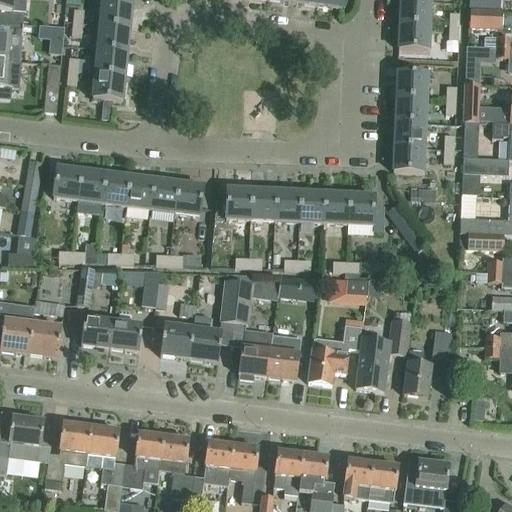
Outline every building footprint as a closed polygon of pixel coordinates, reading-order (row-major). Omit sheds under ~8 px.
[(12,15),(13,0),(0,0),(0,24),(23,27),(23,16),(12,15)] [(316,9),(317,0),(292,0),(292,6),(316,9)] [(340,12),(342,0),(317,0),(316,9),(340,12)] [(428,29),(429,4),(400,3),(399,28),(428,29)] [(102,4),(100,24),(99,28),(128,31),(131,7),(102,4)] [(72,12),(71,26),(82,27),(84,13),(72,12)] [(501,15),(489,14),(469,13),(469,31),(500,33),(501,15)] [(459,17),(449,17),(448,30),(458,31),(459,17)] [(21,39),(23,27),(0,24),(0,63),(8,64),(10,38),(21,39)] [(81,40),(82,27),(71,26),(70,39),(81,40)] [(126,56),(128,31),(99,28),(97,53),(126,56)] [(427,54),(428,29),(399,28),(398,53),(427,54)] [(458,44),(458,31),(448,30),(448,43),(458,44)] [(495,41),(495,52),(511,52),(511,41),(495,41)] [(511,62),(511,52),(495,52),(495,62),(507,62),(511,62)] [(123,80),(126,56),(97,53),(94,77),(123,80)] [(77,76),(78,63),(68,62),(67,75),(77,76)] [(55,117),(60,69),(48,68),(43,116),(55,117)] [(76,89),(77,76),(67,75),(66,88),(76,89)] [(121,105),(123,80),(94,77),(92,102),(121,105)] [(427,78),(397,77),(396,101),(426,102),(427,78)] [(478,126),(479,88),(464,88),(462,126),(478,126)] [(456,91),(445,91),(445,104),(456,104),(456,91)] [(424,127),(426,102),(396,101),(395,126),(424,127)] [(455,118),(456,104),(445,104),(444,117),(455,118)] [(511,126),(510,127),(510,125),(492,124),(491,141),(501,142),(502,140),(508,140),(507,162),(511,161),(511,126)] [(423,152),(424,127),(395,126),(393,150),(423,152)] [(443,139),(442,152),(461,153),(462,139),(443,139)] [(422,177),(423,152),(393,150),(392,175),(422,177)] [(461,167),(461,153),(442,152),(442,166),(461,167)] [(507,162),(463,160),(463,176),(506,178),(507,162)] [(37,192),(42,166),(29,164),(24,189),(37,192)] [(77,204),(80,175),(56,172),(52,201),(77,204)] [(101,207),(105,178),(80,175),(77,204),(101,207)] [(125,210),(129,181),(105,178),(101,207),(125,210)] [(150,213),(153,184),(129,181),(125,210),(150,213)] [(174,216),(178,187),(153,184),(150,213),(174,216)] [(199,220),(202,191),(178,187),(174,216),(199,220)] [(33,216),(37,192),(24,189),(20,213),(33,216)] [(250,224),(251,195),(226,193),(226,197),(216,196),(215,222),(225,223),(250,224)] [(275,225),(276,196),(251,195),(250,224),(275,225)] [(299,226),(301,197),(276,196),(275,225),(299,226)] [(324,228),(325,198),(301,197),(299,226),(324,228)] [(348,229),(350,199),(325,198),(324,228),(348,229)] [(373,210),(373,200),(350,199),(348,229),(372,230),(372,235),(383,235),(384,211),(373,210)] [(511,202),(508,202),(507,224),(460,222),(459,237),(511,238),(511,202)] [(429,253),(397,207),(385,216),(417,261),(429,253)] [(29,241),(33,216),(20,213),(15,238),(29,241)] [(502,256),(503,239),(468,238),(467,254),(502,256)] [(25,240),(22,257),(8,257),(7,269),(32,270),(33,261),(36,242),(25,240)] [(71,266),(71,255),(58,255),(58,265),(71,266)] [(84,266),(85,256),(71,255),(71,266),(84,266)] [(120,267),(120,257),(107,256),(106,267),(120,267)] [(133,268),(133,257),(120,257),(120,267),(133,268)] [(168,269),(169,258),(155,258),(155,269),(168,269)] [(182,270),(182,259),(169,258),(168,269),(182,270)] [(248,272),(248,262),(235,261),(234,272),(248,272)] [(261,273),(261,262),(248,262),(248,272),(261,273)] [(511,276),(511,262),(502,262),(502,265),(488,265),(487,276),(511,276)] [(296,274),(297,264),(283,263),(283,273),(296,274)] [(309,274),(310,264),(297,264),(296,274),(309,274)] [(343,281),(344,270),(331,270),(330,280),(343,281)] [(357,281),(357,271),(344,270),(343,281),(357,281)] [(99,290),(101,274),(81,273),(80,287),(78,286),(75,308),(89,309),(90,297),(91,289),(99,290)] [(154,311),(159,276),(144,275),(141,310),(154,311)] [(511,276),(487,276),(487,286),(501,287),(501,291),(511,291),(511,276)] [(233,327),(239,279),(225,278),(225,285),(223,285),(219,326),(233,327)] [(246,329),(252,299),(252,279),(239,279),(233,327),(246,329)] [(281,283),(279,302),(299,305),(302,285),(281,283)] [(345,298),(366,299),(367,285),(346,284),(345,298)] [(511,314),(511,301),(492,300),(491,313),(503,314),(511,314)] [(33,316),(35,305),(21,303),(20,314),(33,316)] [(62,320),(63,308),(35,305),(33,316),(62,320)] [(193,320),(195,308),(179,307),(178,319),(193,320)] [(511,314),(503,314),(502,326),(511,326),(511,314)] [(109,353),(112,325),(83,321),(80,349),(82,349),(82,348),(95,350),(95,351),(109,353)] [(194,321),(193,332),(189,363),(190,363),(202,364),(202,365),(217,367),(221,336),(207,334),(207,332),(205,327),(202,323),(198,321),(194,321)] [(361,343),(359,360),(355,393),(382,396),(387,358),(406,360),(409,327),(392,324),(390,346),(361,343)] [(28,358),(32,328),(3,325),(0,346),(0,354),(1,355),(1,354),(14,356),(14,357),(28,358)] [(141,329),(112,325),(109,353),(110,353),(111,352),(123,354),(123,355),(138,356),(141,329)] [(57,362),(60,332),(32,328),(28,358),(30,359),(30,358),(42,360),(57,362)] [(189,363),(193,332),(163,328),(159,359),(161,360),(162,359),(174,361),(189,363)] [(342,345),(313,342),(313,347),(312,347),(311,354),(307,387),(331,390),(332,377),(343,378),(346,352),(357,353),(359,332),(344,330),(342,345)] [(447,363),(451,336),(434,334),(430,361),(447,363)] [(511,336),(498,336),(498,340),(499,340),(498,351),(511,351),(511,336)] [(485,339),(485,350),(498,351),(499,340),(498,340),(485,339)] [(242,340),(237,378),(239,378),(238,383),(252,384),(253,380),(267,382),(270,355),(272,344),(242,340)] [(485,350),(484,360),(498,361),(498,351),(485,350)] [(498,361),(497,377),(511,377),(511,351),(498,351),(498,361)] [(457,352),(456,365),(463,366),(469,360),(469,352),(457,352)] [(430,369),(421,368),(423,355),(408,354),(402,399),(426,402),(430,369)] [(295,385),(298,358),(270,355),(267,382),(268,382),(268,381),(281,383),(280,383),(295,385)] [(39,450),(43,425),(12,421),(8,447),(0,446),(0,479),(5,480),(8,459),(21,461),(23,448),(39,450)] [(87,457),(90,431),(62,427),(59,453),(58,459),(48,458),(45,483),(44,493),(61,495),(62,485),(63,468),(85,471),(87,457)] [(87,457),(85,471),(102,473),(100,488),(106,489),(103,511),(117,511),(118,506),(120,491),(123,468),(114,467),(115,461),(118,435),(90,431),(87,457)] [(123,468),(120,491),(137,493),(141,494),(142,486),(157,487),(158,474),(162,440),(138,437),(135,460),(133,469),(123,468)] [(183,480),(185,466),(188,444),(162,440),(158,474),(170,476),(171,479),(172,479),(170,502),(190,504),(191,501),(194,482),(183,480)] [(229,472),(232,449),(207,446),(204,468),(229,472)] [(250,508),(257,452),(232,449),(229,472),(228,482),(241,484),(240,488),(242,488),(240,507),(250,508)] [(296,500),(298,480),(301,458),(277,455),(274,477),(272,491),(283,493),(283,498),(296,500)] [(324,484),(327,461),(301,458),(298,480),(312,482),(309,511),(329,511),(330,507),(331,498),(322,497),(324,484)] [(366,503),(371,464),(359,463),(358,465),(347,464),(342,500),(366,503)] [(385,466),(371,464),(367,498),(380,500),(380,505),(392,507),(397,471),(385,469),(385,466)] [(445,494),(448,469),(418,465),(413,504),(426,505),(428,492),(445,494)] [(213,484),(194,482),(191,501),(210,503),(213,484)] [(270,511),(272,499),(261,498),(259,511),(270,511)] [(457,511),(458,505),(444,503),(442,511),(457,511)]
